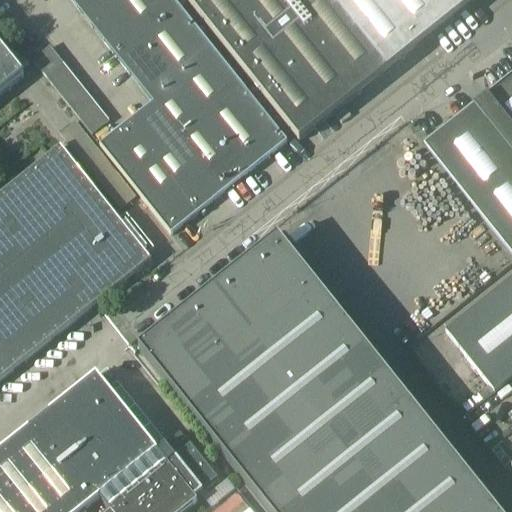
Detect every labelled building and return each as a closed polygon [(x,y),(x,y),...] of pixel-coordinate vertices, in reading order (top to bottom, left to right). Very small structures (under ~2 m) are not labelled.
[(68,0),(79,13),(95,0),(68,0)] [(171,0),(95,0),(79,13),(114,57),(177,7),(171,0)] [(185,0),(196,13),(293,136),(299,142),(453,20),(476,1),(475,0),(185,0)] [(177,7),(114,57),(153,106),(216,55),(177,7)] [(0,383),(150,263),(147,258),(155,252),(126,217),(118,223),(59,149),(0,196),(0,95),(23,77),(0,48),(0,383)] [(49,49),(32,63),(47,80),(64,67),(49,49)] [(153,106),(126,127),(152,159),(178,138),(241,87),(216,55),(153,106)] [(474,107),(424,147),(511,256),(511,76),(487,96),(474,107)] [(241,87),(178,138),(223,194),(286,143),(282,138),(241,87)] [(126,127),(100,148),(125,180),(152,159),(126,127)] [(178,138),(152,159),(197,215),(223,194),(178,138)] [(152,159),(125,180),(170,236),(197,215),(152,159)] [(493,511),(370,357),(277,241),(138,352),(265,511),(493,511)] [(493,394),(511,378),(511,279),(445,333),(493,394)] [(0,511),(83,511),(99,500),(156,453),(95,377),(0,452),(0,511)] [(164,447),(156,453),(99,500),(108,511),(185,511),(196,504),(194,501),(218,481),(190,446),(174,459),(164,447)]
